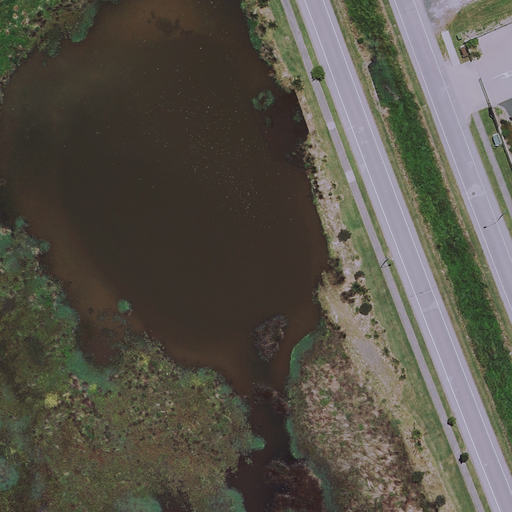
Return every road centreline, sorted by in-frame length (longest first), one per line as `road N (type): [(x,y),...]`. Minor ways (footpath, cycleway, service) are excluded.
road 1 (tertiary): [(510,511),(313,0)]
road 2 (tertiary): [(405,0),(511,281)]
